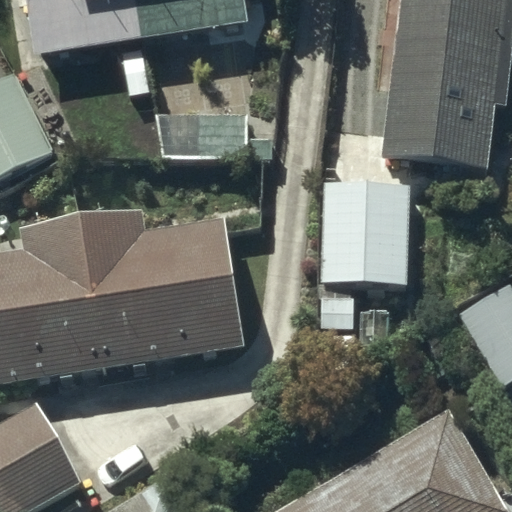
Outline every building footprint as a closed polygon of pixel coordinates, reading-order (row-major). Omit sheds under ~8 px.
[(26,0),(36,69),(251,39),(245,0),(26,0)] [(510,0),(402,0),(382,169),(488,182),(496,117),(507,118),(511,79),(511,25),(507,25),(510,0)] [(17,85),(0,93),(0,188),(54,163),(17,85)] [(156,128),(164,172),(274,172),(274,150),(251,150),(251,127),(156,128)] [(413,199),(322,198),(319,339),(356,340),(357,297),(411,298),(413,199)] [(0,266),(0,398),(245,360),(225,232),(144,245),(141,225),(23,244),(26,263),(0,266)] [(511,305),(507,297),(455,327),(498,401),(511,392),(511,305)] [(36,415),(0,435),(0,511),(49,511),(80,496),(36,415)] [(511,511),(511,506),(502,511),(495,511),(446,428),(304,511),(511,511)] [(181,511),(169,491),(134,511),(181,511)]
